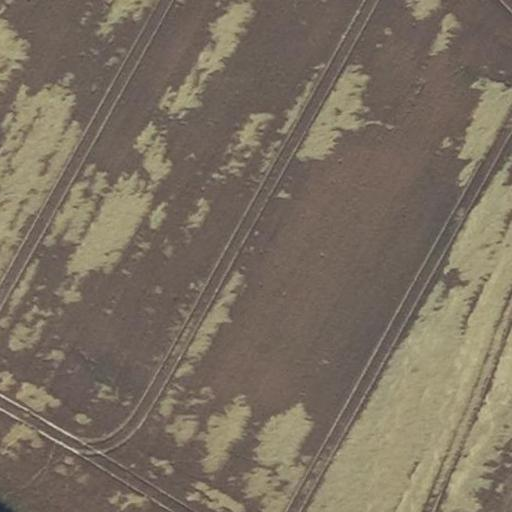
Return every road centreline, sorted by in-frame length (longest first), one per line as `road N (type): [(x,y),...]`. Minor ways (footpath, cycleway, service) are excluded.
road 1 (tertiary): [(330,511),(0,338)]
road 2 (tertiary): [(0,393),(216,511)]
